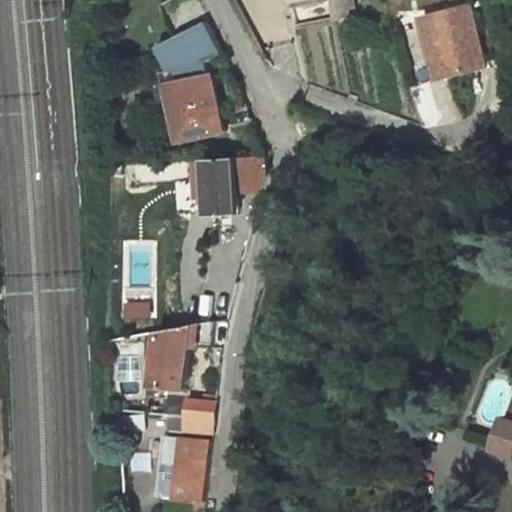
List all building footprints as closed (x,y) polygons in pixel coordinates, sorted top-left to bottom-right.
[(425,19),(440,79),(470,71),(466,53),(481,50),(470,7),(425,19)] [(177,78),(228,54),(212,20),(161,44),(177,78)] [(485,67),(481,50),(466,53),(470,71),(485,67)] [(216,74),(174,84),(181,122),(183,122),(187,141),(229,131),(216,74)] [(269,154),(210,157),(213,214),(242,213),(240,175),(270,173),(269,154)] [(229,301),(212,302),(209,320),(223,317),(231,316),(235,301),(229,301)] [(162,330),(156,386),(188,389),(193,346),(215,348),(217,328),(223,328),(223,317),(209,320),(162,330)] [(198,417),(217,419),(218,402),(191,399),(189,416),(198,417)] [(196,431),(215,433),(217,419),(198,417),(196,431)] [(214,440),(184,437),(178,498),(208,501),(210,483),(214,440)]
